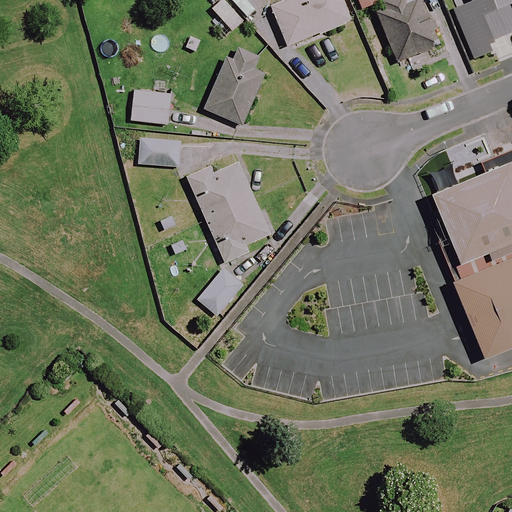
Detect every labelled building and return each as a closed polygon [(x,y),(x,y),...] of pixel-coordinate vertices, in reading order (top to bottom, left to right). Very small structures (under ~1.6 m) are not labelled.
[(341,25),(330,0),(286,0),(267,8),(283,49),(341,25)] [(418,1),(417,0),(382,0),(381,1),(384,9),(375,13),(394,64),(435,48),(418,1)] [(511,0),(468,0),(471,5),(452,12),(473,62),(491,55),(488,48),(493,46),(492,43),(511,34),(511,0)] [(256,58),(235,49),(230,61),(223,58),(200,111),(240,128),(262,75),(251,70),(256,58)] [(167,95),(131,92),(128,123),(164,126),(167,95)] [(178,143),(137,139),(135,166),(176,169),(178,143)] [(511,169),(508,161),(425,195),(454,265),(511,240),(511,169)] [(266,236),(235,165),(210,176),(207,170),(185,179),(222,265),(247,254),(244,246),(266,236)] [(307,251),(283,331),(300,336),(302,330),(329,338),(335,321),(360,329),(371,291),(355,286),(359,276),(336,269),(338,261),(307,251)] [(511,258),(453,282),(483,355),(511,342),(511,258)] [(241,286),(220,270),(194,301),(214,318),(241,286)] [(436,355),(427,303),(390,310),(399,362),(436,355)] [(252,330),(243,360),(274,369),(272,375),(285,379),(295,342),(252,330)]
